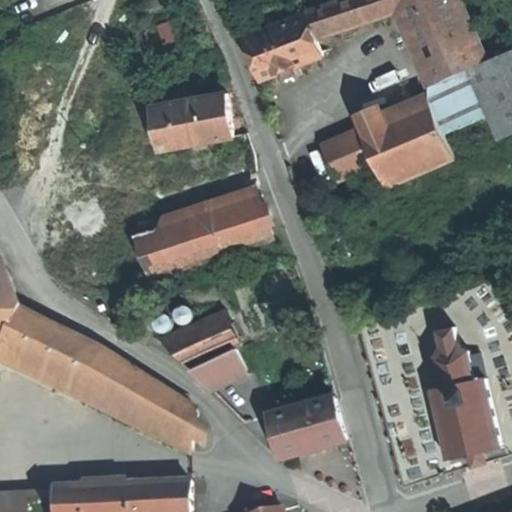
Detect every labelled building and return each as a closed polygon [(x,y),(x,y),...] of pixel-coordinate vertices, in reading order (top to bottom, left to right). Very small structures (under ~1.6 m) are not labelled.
[(323,58),(316,38),(396,10),(431,86),(431,101),(324,145),(338,180),(365,169),(360,158),(372,153),(386,187),(455,158),(445,135),(487,116),(487,114),(467,70),(487,61),(460,0),(351,0),(308,15),(245,38),(256,67),(262,81),(323,58)] [(501,139),(511,134),(511,52),(488,63),(487,61),(467,70),(487,114),(489,113),(501,139)] [(76,81),(71,57),(21,68),(59,243),(109,232),(76,81)] [(116,240),(138,235),(151,277),(276,236),(260,194),(162,225),(146,150),(141,151),(123,73),(82,82),(116,240)] [(163,149),(235,136),(232,118),(227,93),(155,106),(163,149)] [(194,451),(200,412),(107,354),(26,313),(9,269),(0,269),(0,356),(2,356),(194,451)] [(228,309),(163,339),(175,350),(191,368),(242,345),(228,309)] [(483,451),(504,446),(488,375),(479,378),(471,349),(461,345),(458,326),(440,330),(443,345),(436,358),(443,386),(433,388),(450,459),(472,454),(483,451)] [(250,374),(237,348),(193,369),(210,387),(218,382),(221,388),(250,374)] [(381,378),(393,372),(383,349),(370,354),(381,378)] [(218,382),(210,387),(214,391),(221,388),(218,382)] [(279,435),(284,452),(285,457),(319,447),(348,438),(336,395),(272,413),(279,435)] [(275,454),(284,452),(279,435),(271,438),(275,454)] [(486,462),(483,451),(472,454),(475,465),(486,462)] [(193,511),(194,483),(153,485),(55,490),(55,498),(0,500),(0,511),(193,511)]
